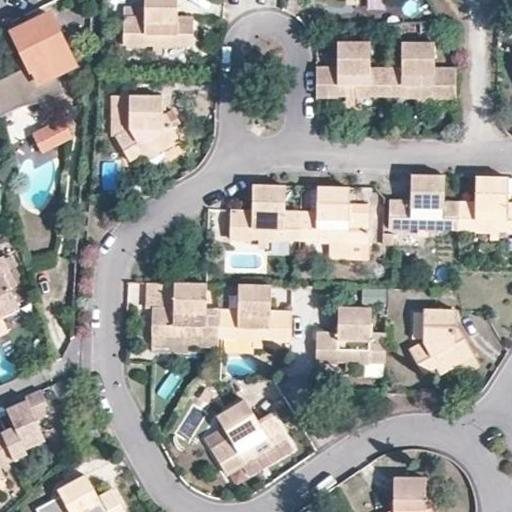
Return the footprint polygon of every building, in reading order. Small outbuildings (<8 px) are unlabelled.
[(145,0),(144,18),(125,18),(124,45),(192,46),(193,17),(177,18),(176,0),(145,0)] [(0,80),(0,116),(44,95),(39,83),(72,67),(47,15),(12,32),(29,66),(0,80)] [(386,97),(386,68),(370,68),(370,43),(338,42),(337,68),(316,68),(317,98),(386,97)] [(457,97),(458,68),(435,69),(435,42),(403,42),(402,68),(386,68),(386,97),(457,97)] [(157,146),(160,152),(179,142),(165,115),(161,117),(162,96),(119,95),(117,137),(129,161),(141,154),(157,146)] [(62,118),(40,129),(50,150),(73,138),(62,118)] [(50,150),(40,129),(31,133),(42,154),(50,150)] [(160,155),(160,152),(157,146),(141,154),(146,163),(160,155)] [(390,228),(460,230),(461,203),(444,202),(444,176),(412,175),(411,201),(390,200),(390,228)] [(461,203),(460,230),(511,231),(511,204),(508,204),(508,178),(476,177),(474,204),(461,203)] [(253,211),(232,210),(231,238),(300,240),(302,212),(286,212),(286,186),(254,184),(252,185),(253,211)] [(350,214),(350,187),(319,187),(318,213),(302,212),(300,240),(369,242),(370,215),(350,214)] [(0,318),(1,319),(20,309),(3,275),(10,271),(3,258),(0,259),(0,318)] [(154,309),(172,308),(174,282),(148,281),(149,309),(154,309)] [(153,336),(223,338),(224,311),(206,310),(207,283),(174,282),(172,308),(154,309),(153,336)] [(224,311),(223,338),(291,341),(293,312),(272,312),(273,285),(239,284),(238,310),(224,311)] [(386,364),(387,334),(370,334),(370,308),(339,307),(338,333),(319,333),(318,361),(386,364)] [(422,374),(434,367),(450,358),(453,366),(474,354),(459,327),(456,330),(457,311),(424,310),(423,342),(410,351),(422,374)] [(450,358),(434,367),(440,376),(455,368),(453,366),(450,358)] [(46,405),(40,393),(25,399),(27,402),(7,411),(15,430),(0,436),(0,478),(5,476),(2,470),(28,458),(26,454),(46,445),(37,424),(47,419),(46,405)] [(230,439),(212,449),(227,473),(242,464),(259,454),(266,465),(293,449),(272,414),(258,422),(245,401),(217,418),(230,439)] [(93,422),(84,427),(91,440),(100,436),(93,422)] [(206,439),(212,449),(230,439),(224,429),(206,439)] [(249,475),(266,465),(259,454),(242,464),(249,475)] [(123,511),(111,489),(98,496),(86,475),(58,490),(60,495),(51,511),(123,511)] [(437,511),(428,497),(425,498),(425,478),(394,477),(393,511),(391,511),(437,511)]
